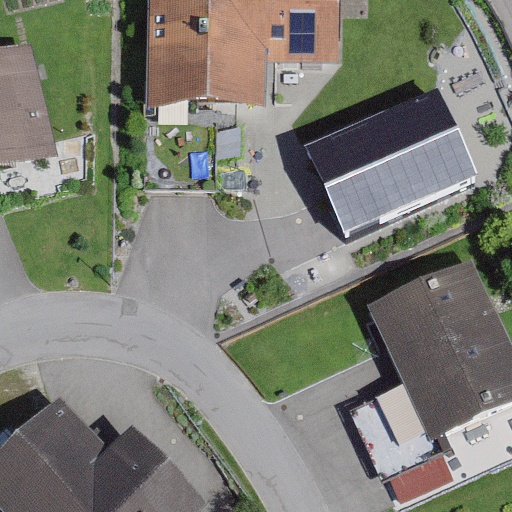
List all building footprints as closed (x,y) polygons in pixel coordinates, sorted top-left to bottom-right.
[(150,0),(149,123),(267,125),(268,73),(341,74),(341,0),(150,0)] [(28,57),(0,63),(0,207),(88,183),(84,138),(54,144),(28,57)] [(472,189),(436,107),(345,146),(362,185),(325,201),(345,245),(472,189)] [(511,353),(474,270),(365,319),(400,396),(346,420),(379,492),(387,489),(442,464),(437,453),(511,418),(511,353)] [(59,412),(0,469),(0,511),(197,511),(133,446),(112,466),(59,412)] [(442,464),(387,489),(397,511),(399,511),(456,486),(446,462),(442,464)]
